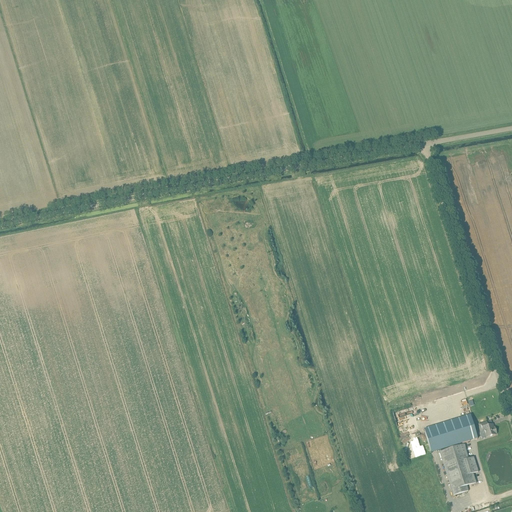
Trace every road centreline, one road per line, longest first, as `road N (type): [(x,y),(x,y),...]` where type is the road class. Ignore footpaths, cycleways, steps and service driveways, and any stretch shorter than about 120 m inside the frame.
road 1 (unclassified): [(0,224),(424,144)]
road 2 (unclassified): [(511,425),(424,144)]
